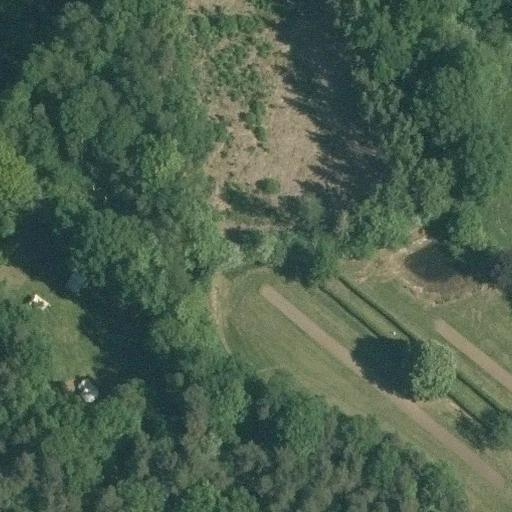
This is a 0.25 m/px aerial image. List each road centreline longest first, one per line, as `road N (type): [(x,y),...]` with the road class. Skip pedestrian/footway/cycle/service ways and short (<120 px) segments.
road 1 (track): [(166,0),(195,66),(192,269)]
road 2 (track): [(61,499),(71,425),(98,397),(200,378)]
road 3 (track): [(0,492),(167,511)]
road 4 (track): [(101,0),(0,96)]
